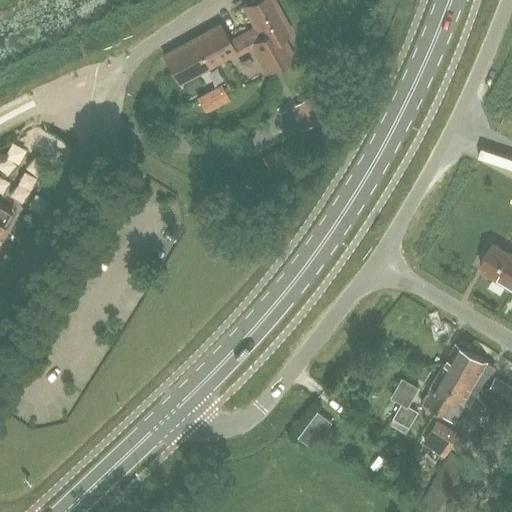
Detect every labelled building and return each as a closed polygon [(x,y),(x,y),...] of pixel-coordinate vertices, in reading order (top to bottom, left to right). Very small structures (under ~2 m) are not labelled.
[(229,43),(218,23),(162,55),(178,83),(233,52),(234,55),(252,45),(266,72),(292,58),(281,38),(290,33),(271,0),(258,0),(245,8),(256,29),(229,43)] [(207,111),(232,98),(224,82),(199,95),(207,111)] [(293,105),(305,128),(327,116),(314,93),(293,105)] [(268,169),(287,158),(280,147),(262,158),(268,169)] [(0,234),(4,227),(3,227),(12,212),(0,205),(0,234)] [(511,255),(492,244),(479,265),(487,269),(484,274),(511,290),(511,255)] [(461,342),(459,345),(455,343),(420,403),(455,423),(465,405),(469,407),(493,365),(468,351),(470,347),(461,342)] [(397,401),(402,404),(393,419),(409,428),(419,412),(408,406),(418,388),(408,382),(397,401)] [(301,437),(318,447),(335,419),(318,409),(301,437)] [(437,423),(429,435),(449,447),(457,434),(437,422),(437,423)] [(414,511),(456,511),(481,470),(451,451),(414,511)]
